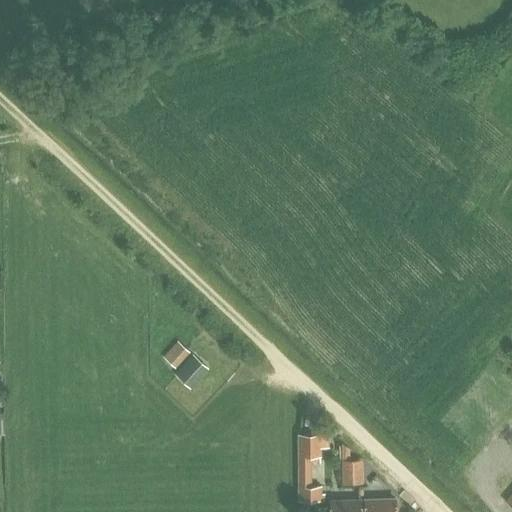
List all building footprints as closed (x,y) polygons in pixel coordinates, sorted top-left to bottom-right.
[(190,388),(209,367),(193,353),(174,374),(190,388)] [(311,485),(311,461),(320,461),(320,447),(329,447),(329,432),(298,433),(298,500),(323,500),(323,484),(311,485)] [(342,484),(362,484),(361,459),(342,460),(342,484)] [(395,511),(395,495),(364,496),(365,511),(395,511)] [(360,511),(360,499),(360,496),(330,497),(330,511),(360,511)]
